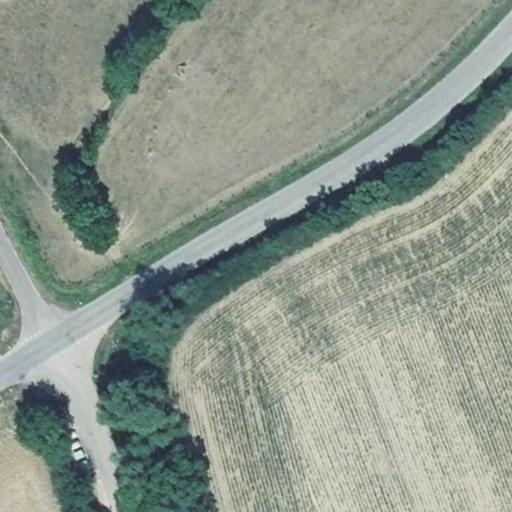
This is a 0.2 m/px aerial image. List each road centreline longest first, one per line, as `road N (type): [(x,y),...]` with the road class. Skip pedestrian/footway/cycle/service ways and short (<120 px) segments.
road 1 (tertiary): [(511,32),(370,153),(50,343)]
road 2 (unclassified): [(123,511),(50,343)]
